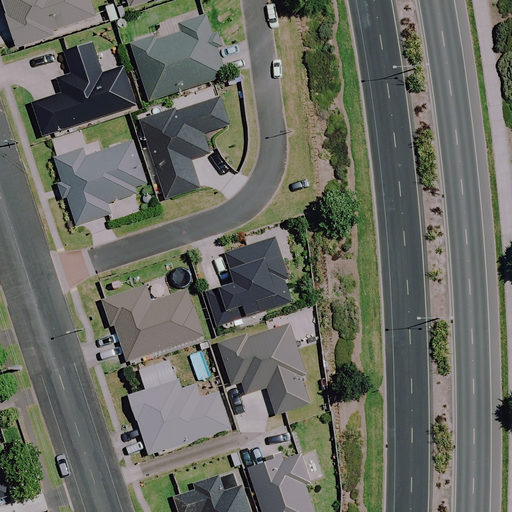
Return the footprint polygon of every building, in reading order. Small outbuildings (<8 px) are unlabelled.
[(89,9),(86,0),(0,0),(14,49),(89,28),(84,10),(89,9)] [(125,0),(128,9),(161,0),(125,0)] [(225,79),(206,18),(182,26),(184,33),(133,49),(150,102),(225,79)] [(102,76),(92,46),(66,54),(73,76),(60,80),(65,94),(33,105),(44,140),(138,110),(124,69),(102,76)] [(232,126),(224,100),(178,114),(177,111),(141,122),(166,202),(200,191),(195,173),(206,170),(201,155),(209,152),(204,135),(232,126)] [(148,192),(132,144),(86,159),(83,152),(54,161),(76,229),(117,216),(112,203),(148,192)] [(199,387),(181,392),(179,384),(131,399),(149,457),(231,431),(219,393),(203,398),(199,387)] [(224,495),(219,480),(172,496),(177,511),(251,511),(244,488),(224,495)]
